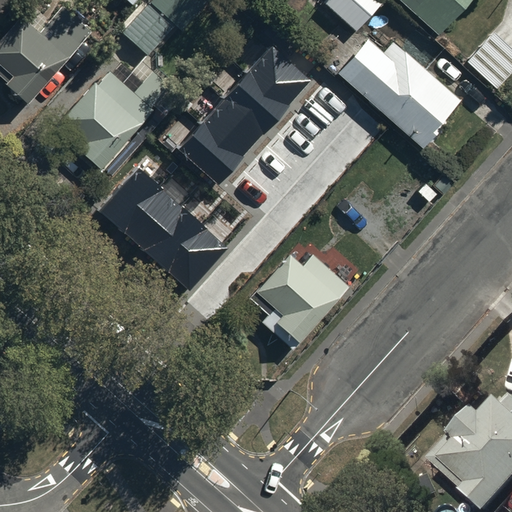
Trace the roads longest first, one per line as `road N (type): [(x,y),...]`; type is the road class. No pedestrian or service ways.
road 1 (residential): [(511,213),(247,507)]
road 2 (secondary): [(0,283),(133,403)]
road 3 (residential): [(133,403),(34,500),(2,511)]
road 4 (secondary): [(133,403),(247,507)]
